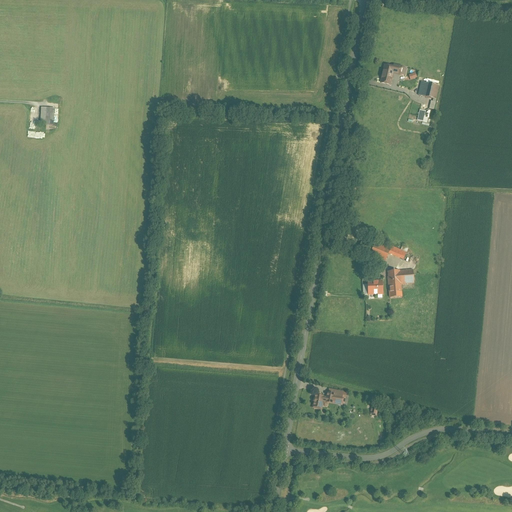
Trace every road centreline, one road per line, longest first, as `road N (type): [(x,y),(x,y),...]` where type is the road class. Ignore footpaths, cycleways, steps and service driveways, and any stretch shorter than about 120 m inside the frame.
road 1 (tertiary): [(364,0),(285,450)]
road 2 (unclassified): [(511,432),(437,428),(380,454),(285,450)]
road 3 (unclassified): [(375,0),(511,11)]
